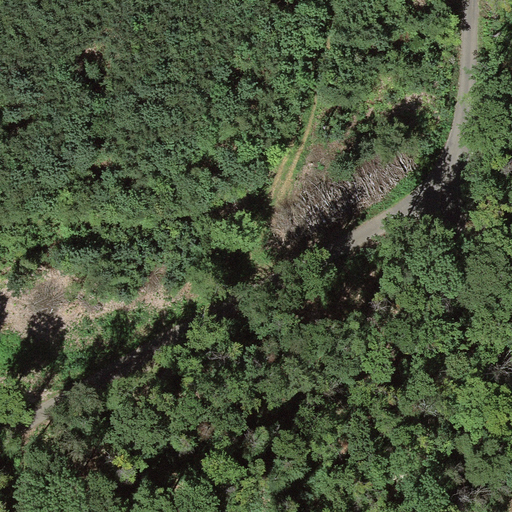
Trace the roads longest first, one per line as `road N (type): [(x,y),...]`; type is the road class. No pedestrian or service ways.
road 1 (track): [(469,0),(466,112),(449,170),(427,193),(0,433)]
road 2 (track): [(449,170),(457,274),(452,344),(422,433),(372,511)]
road 3 (track): [(330,0),(290,160),(244,292)]
